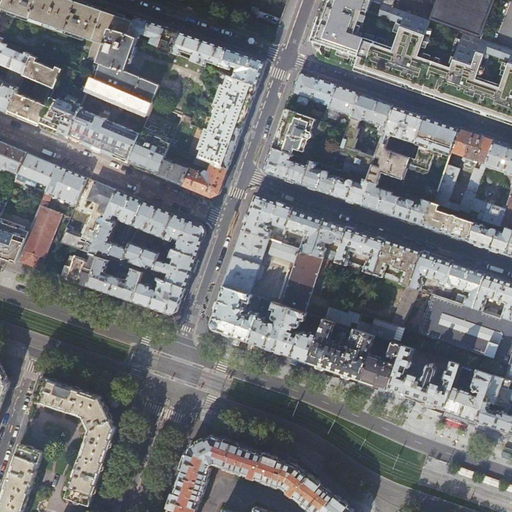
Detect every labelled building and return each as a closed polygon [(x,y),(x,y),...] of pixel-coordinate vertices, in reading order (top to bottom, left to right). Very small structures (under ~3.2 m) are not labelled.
[(152,43),(140,38),(131,34),(136,21),(110,12),(85,4),(74,0),(5,0),(0,11),(0,36),(4,39),(10,41),(28,49),(34,51),(66,65),(94,77),(153,102),(184,115),(178,129),(171,146),(205,159),(235,77),(226,74),(220,71),(207,66),(193,60),(181,55),(174,52),(166,49),(160,47),(152,43)] [(464,35),(451,69),(419,57),(431,23),(408,14),(396,9),(392,8),(370,0),(326,0),(321,16),(312,40),(359,58),(355,70),(384,80),(425,94),(496,118),(511,124),(511,52),(480,41),(464,35)] [(370,0),(392,8),(395,0),(370,0)] [(439,0),(436,8),(433,18),(438,20),(482,36),(495,0),(439,0)] [(511,0),(495,0),(482,36),(481,38),(511,49),(511,0)] [(398,4),(396,9),(408,14),(410,8),(398,4)] [(137,17),(136,21),(131,34),(140,38),(142,33),(154,38),(152,43),(160,47),(162,43),(167,27),(149,21),(137,17)] [(175,29),(167,27),(162,43),(167,45),(166,49),(174,52),(181,32),(175,29)] [(201,39),(181,32),(174,52),(181,55),(183,51),(195,55),(193,60),(207,66),(209,62),(222,66),(228,48),(201,39)] [(7,48),(10,41),(4,39),(0,48),(0,62),(25,73),(33,55),(34,51),(28,49),(25,56),(22,54),(11,49),(11,50),(7,48)] [(238,51),(228,48),(222,66),(220,71),(226,74),(228,68),(232,69),(234,66),(238,68),(235,77),(258,87),(262,76),(267,61),(238,51)] [(39,58),(33,55),(25,73),(25,75),(56,88),(64,68),(59,66),(58,69),(38,61),(39,58)] [(66,65),(64,68),(56,88),(53,94),(51,100),(48,105),(40,125),(51,130),(69,137),(81,108),(88,90),(94,77),(66,65)] [(312,100),(319,79),(308,75),(300,72),(299,76),(293,93),(312,100)] [(94,77),(88,90),(148,115),(153,102),(94,77)] [(258,87),(235,77),(205,159),(229,169),(234,155),(244,126),(255,94),(258,87)] [(0,108),(9,112),(17,92),(19,87),(0,79),(0,108)] [(327,82),(319,79),(312,100),(309,107),(306,115),(324,121),(327,114),(327,113),(312,108),(315,100),(330,106),(337,85),(327,82)] [(349,89),(337,85),(330,106),(327,113),(327,114),(336,118),(339,110),(353,115),(361,93),(349,89)] [(48,105),(17,92),(9,112),(23,118),(40,125),(48,105)] [(378,134),(384,136),(394,105),(383,101),(361,93),(353,115),(347,130),(339,154),(348,158),(344,171),(364,178),(368,180),(378,151),(366,147),(364,152),(353,148),(355,144),(356,144),(362,129),(357,128),(360,121),(364,119),(374,122),(373,126),(377,127),(379,124),(383,126),(381,131),(379,132),(378,134)] [(290,100),(287,109),(306,115),(309,107),(290,100)] [(422,114),(394,105),(384,136),(378,151),(368,180),(372,181),(379,183),(383,172),(404,178),(408,167),(426,116),(422,114)] [(99,115),(81,108),(69,137),(99,150),(130,162),(141,133),(108,119),(109,115),(101,112),(99,115)] [(324,121),(306,115),(287,109),(283,121),(274,147),(294,154),(302,157),(311,160),(319,163),(334,168),(339,154),(347,130),(324,122),(324,121)] [(178,129),(148,116),(141,133),(130,162),(147,170),(159,175),(163,165),(166,157),(169,151),(171,146),(178,129)] [(426,116),(408,167),(427,173),(430,172),(436,155),(449,159),(452,151),(461,128),(444,122),(426,116)] [(452,151),(463,155),(462,158),(463,160),(465,161),(464,164),(466,166),(470,168),(472,167),(475,159),(483,162),(481,169),(474,167),(460,205),(449,201),(460,169),(450,165),(451,164),(448,162),(434,202),(441,205),(469,214),(475,197),(487,165),(496,140),(463,128),(461,128),(452,151)] [(9,145),(0,140),(0,219),(0,220),(7,204),(1,202),(0,205),(0,165),(0,166),(0,177),(4,179),(6,178),(7,177),(8,174),(14,176),(15,176),(17,176),(18,176),(19,174),(28,153),(9,145)] [(511,145),(496,140),(487,165),(511,174),(511,181),(511,183),(511,182),(511,145)] [(171,146),(169,151),(194,162),(194,163),(210,170),(209,172),(206,171),(204,171),(203,173),(166,157),(163,165),(159,175),(188,187),(213,197),(220,194),(228,172),(229,169),(205,159),(171,146)] [(292,160),(294,154),(274,147),(270,156),(266,169),(266,170),(267,171),(282,176),(303,184),(311,160),(302,157),(300,162),(297,161),(296,161),(292,160)] [(41,158),(28,153),(19,174),(18,176),(16,182),(25,186),(24,190),(32,193),(34,194),(36,190),(46,194),(57,165),(41,158)] [(317,167),(319,163),(311,160),(303,184),(318,189),(333,194),(339,176),(335,175),(333,176),(329,174),(328,173),(327,171),(324,171),(323,171),(321,169),(317,167)] [(41,205),(50,208),(53,200),(51,200),(52,195),(77,205),(88,178),(70,170),(57,165),(46,194),(41,205)] [(372,181),(368,180),(364,178),(362,183),(358,181),(355,182),(354,180),(352,179),(349,180),(348,181),(345,180),(343,178),(339,176),(333,194),(346,198),(364,204),(372,181)] [(106,213),(108,214),(118,190),(106,185),(96,181),(88,198),(95,201),(94,203),(96,204),(97,202),(101,204),(99,210),(106,213)] [(378,186),(379,183),(372,181),(364,204),(378,209),(394,215),(403,192),(400,191),(399,190),(397,195),(393,194),(394,192),(378,186)] [(108,259),(110,260),(121,264),(123,265),(132,242),(134,239),(138,230),(134,228),(145,201),(126,194),(118,190),(108,214),(106,218),(92,253),(99,256),(100,257),(102,251),(110,254),(108,259)] [(404,198),(406,193),(403,192),(394,215),(408,220),(424,225),(432,202),(424,199),(422,203),(420,202),(418,203),(416,202),(416,201),(417,199),(416,198),(414,198),(413,199),(410,199),(409,200),(407,200),(405,198),(404,198)] [(511,192),(507,208),(501,225),(507,227),(511,229),(511,192)] [(287,229),(294,207),(288,205),(256,194),(255,199),(246,223),(244,230),(270,238),(273,231),(272,229),(271,229),(272,228),(271,228),(272,225),(270,222),(271,222),(273,221),(275,225),(287,229)] [(507,208),(475,197),(469,214),(477,217),(501,225),(507,208)] [(161,208),(145,201),(134,228),(138,230),(134,239),(137,240),(139,239),(141,233),(140,230),(138,229),(139,227),(165,238),(175,214),(161,208)] [(441,205),(434,202),(432,202),(424,225),(452,235),(469,241),(476,220),(477,219),(472,218),(471,221),(458,217),(456,214),(452,214),(439,210),(441,205)] [(50,208),(41,205),(31,231),(19,261),(42,269),(64,213),(50,208)] [(76,207),(61,242),(80,249),(85,251),(87,252),(92,253),(106,218),(105,217),(98,214),(96,218),(91,216),(92,214),(76,207)] [(307,211),(294,207),(287,229),(284,238),(282,243),(287,244),(288,241),(286,241),(290,231),(297,233),(298,233),(299,232),(307,234),(302,249),(314,253),(325,218),(307,211)] [(188,219),(175,214),(165,238),(163,246),(168,247),(171,240),(174,241),(175,239),(180,241),(177,250),(197,257),(202,243),(206,232),(203,225),(188,219)] [(337,222),(325,218),(314,253),(325,257),(328,250),(328,249),(326,248),(328,242),(333,243),(334,243),(336,241),(343,244),(349,226),(337,222)] [(0,220),(0,219),(0,254),(19,261),(31,231),(0,220)] [(507,254),(511,238),(511,229),(507,227),(505,232),(499,230),(498,231),(497,230),(497,229),(494,227),(492,228),(491,228),(487,227),(486,226),(478,223),(479,220),(476,220),(469,241),(489,248),(507,254)] [(368,232),(349,226),(343,244),(340,254),(337,261),(376,274),(387,239),(368,232)] [(270,238),(244,230),(240,243),(225,284),(251,294),(254,286),(255,283),(258,284),(259,280),(260,281),(262,279),(266,267),(265,265),(264,265),(267,264),(267,261),(269,256),(270,253),(294,261),(281,300),(284,301),(283,305),(290,307),(309,313),(312,303),(310,302),(313,294),(315,294),(318,284),(324,286),(327,279),(328,277),(322,274),(327,258),(325,257),(314,253),(302,249),(287,244),(282,243),(276,240),(270,238)] [(423,251),(411,247),(387,239),(376,274),(409,285),(411,286),(423,251)] [(132,242),(123,265),(129,267),(132,268),(144,273),(144,272),(149,274),(152,275),(160,256),(162,252),(132,242)] [(190,278),(197,257),(177,250),(173,249),(170,257),(173,259),(172,263),(162,260),(163,257),(160,256),(152,275),(157,277),(159,271),(167,274),(165,280),(187,288),(190,278)] [(337,261),(340,254),(333,251),(330,259),(337,261)] [(435,255),(423,251),(411,286),(419,288),(422,289),(424,283),(423,280),(425,275),(440,280),(438,286),(440,287),(439,291),(429,289),(428,291),(443,296),(455,262),(435,255)] [(99,256),(92,253),(87,252),(85,255),(89,257),(87,261),(71,256),(70,258),(69,258),(66,265),(67,266),(64,277),(89,285),(99,256)] [(108,259),(100,257),(99,256),(89,285),(113,294),(134,301),(144,273),(132,268),(128,280),(122,278),(123,275),(119,273),(118,277),(106,273),(110,260),(108,259)] [(470,267),(455,262),(443,296),(449,298),(452,288),(456,287),(456,286),(471,291),(470,295),(469,295),(467,296),(458,293),(456,301),(475,307),(487,273),(470,267)] [(148,278),(149,274),(144,272),(144,273),(134,301),(149,306),(151,307),(172,314),(179,311),(181,304),(187,288),(165,280),(161,278),(157,289),(153,288),(154,285),(153,285),(154,280),(148,278)] [(511,281),(503,279),(487,273),(475,307),(484,310),(488,300),(493,302),(494,299),(499,301),(498,304),(500,304),(501,302),(507,303),(502,316),(511,319),(511,317),(511,281)] [(251,294),(225,284),(220,299),(212,322),(215,329),(242,339),(247,340),(249,341),(259,313),(250,310),(248,314),(244,313),(241,311),(242,310),(245,311),(246,307),(247,303),(249,304),(253,295),(251,294)] [(419,288),(411,286),(409,285),(393,324),(403,328),(419,288)] [(428,291),(422,289),(419,288),(403,328),(405,328),(510,363),(511,356),(511,319),(502,316),(497,315),(489,312),(484,310),(475,307),(456,301),(449,298),(443,296),(428,291)] [(276,350),(290,307),(283,305),(273,301),(270,309),(274,310),(270,321),(272,322),(274,323),(275,325),(275,327),(271,325),(271,323),(265,320),(266,318),(262,316),(262,314),(259,312),(259,313),(249,341),(266,347),(276,350)] [(172,314),(151,307),(148,315),(170,322),(172,314)] [(305,322),(309,313),(290,307),(276,350),(291,356),(309,362),(320,331),(319,330),(318,332),(316,332),(316,334),(311,332),(310,334),(303,332),(302,333),(299,332),(298,335),(292,333),(294,332),(296,326),(300,328),(302,321),(305,322)] [(403,328),(393,324),(374,318),(372,325),(359,321),(356,329),(376,335),(394,341),(398,343),(399,340),(402,341),(405,328),(403,328)] [(355,329),(351,339),(349,338),(347,333),(342,331),(338,334),(335,340),(331,339),(336,322),(325,319),(320,331),(309,362),(317,365),(350,376),(361,380),(370,353),(376,335),(356,329),(355,329)] [(242,339),(215,329),(213,337),(239,346),(242,339)] [(404,345),(398,343),(394,341),(389,356),(393,357),(392,363),(382,359),(382,357),(370,353),(361,380),(375,385),(389,390),(404,345)] [(416,349),(404,345),(389,390),(418,400),(446,409),(461,364),(451,360),(448,369),(446,370),(445,371),(443,376),(443,377),(445,379),(443,384),(440,385),(433,382),(438,370),(437,368),(436,366),(435,366),(435,364),(433,363),(432,364),(430,364),(428,365),(426,368),(424,374),(418,376),(414,375),(415,373),(412,372),(412,374),(408,373),(410,368),(412,367),(413,366),(414,363),(414,361),(413,359),(416,349)] [(426,356),(439,361),(440,357),(427,352),(426,356)] [(0,410),(2,404),(10,383),(0,362),(0,410)] [(494,375),(461,364),(446,409),(461,415),(470,418),(478,421),(485,399),(494,375)] [(511,380),(506,379),(494,375),(485,399),(511,408),(511,380)] [(67,497),(91,505),(93,500),(104,468),(112,443),(118,427),(102,396),(95,393),(62,382),(44,376),(37,395),(35,402),(84,417),(90,429),(71,485),(69,485),(68,488),(70,489),(67,497)] [(511,408),(485,399),(478,421),(507,431),(511,432),(511,408)] [(461,415),(446,409),(444,418),(467,426),(470,418),(461,415)] [(356,511),(355,509),(329,489),(312,476),(297,464),(238,443),(213,435),(191,446),(188,453),(175,490),(167,511),(196,511),(200,502),(201,502),(211,473),(213,465),(216,464),(218,466),(226,469),(226,470),(243,476),(244,476),(263,482),(264,483),(281,489),(282,489),(285,490),(303,504),(303,505),(312,511),(356,511)] [(0,511),(23,511),(45,451),(20,445),(17,454),(2,496),(0,502),(0,511)] [(511,453),(503,450),(502,454),(502,457),(509,460),(511,457),(511,453)] [(460,466),(457,473),(475,479),(477,472),(460,466)] [(502,481),(484,475),(482,482),(499,488),(502,481)]
